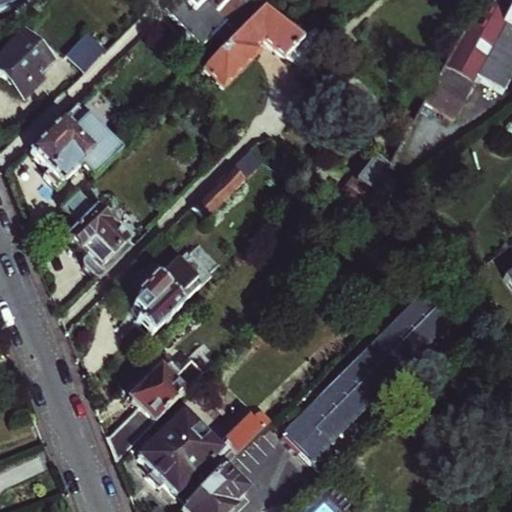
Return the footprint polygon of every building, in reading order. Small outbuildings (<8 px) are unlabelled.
[(202,0),(239,33),(263,9),(251,0),(202,0)] [(511,20),(511,0),(480,0),(448,62),(428,99),(458,115),(511,20)] [(302,38),(263,9),(239,33),(204,68),(222,87),(259,51),(256,47),(264,39),(308,78),(333,47),(312,29),(302,38)] [(86,34),(65,55),(82,73),(104,52),(86,34)] [(47,64),(21,38),(0,58),(0,78),(1,79),(20,99),(39,80),(35,75),(47,64)] [(44,178),(57,191),(81,167),(92,178),(119,152),(75,109),(29,155),(49,173),(44,178)] [(260,166),(247,153),(189,211),(201,224),(260,166)] [(96,281),(129,249),(94,214),(75,195),(58,213),(76,231),(65,242),(85,261),(80,266),(81,270),(91,281),(96,281)] [(168,269),(184,291),(215,269),(199,247),(168,269)] [(149,337),(181,307),(178,303),(186,295),(171,280),(167,285),(161,278),(156,282),(154,280),(135,298),(138,301),(129,310),(138,319),(135,322),(149,337)] [(425,294),(283,436),(309,462),(328,444),(452,321),(425,294)] [(114,463),(201,377),(190,366),(180,376),(170,367),(160,377),(159,376),(131,404),(138,411),(106,443),(114,463)] [(136,460),(174,497),(176,495),(218,453),(201,436),(207,430),(202,426),(197,431),(181,415),(136,460)] [(233,458),(259,432),(247,420),(221,446),(223,448),(233,458)] [(328,444),(309,462),(319,472),(338,454),(328,444)] [(176,495),(186,505),(221,470),(233,458),(223,448),(218,453),(176,495)] [(227,511),(230,510),(227,507),(242,491),(221,470),(186,505),(182,509),(184,511),(227,511)]
